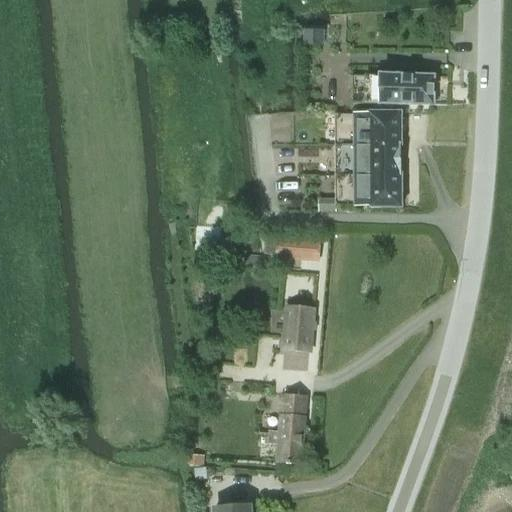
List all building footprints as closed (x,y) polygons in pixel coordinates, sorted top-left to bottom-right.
[(352,105),(380,105),(380,107),(433,108),(434,78),(381,78),(352,77),(352,105)] [(335,115),(335,146),(402,147),(402,114),(371,114),(335,115)] [(335,146),(335,177),(402,177),(402,147),(335,146)] [(300,175),(275,175),(276,194),(301,194),(300,175)] [(336,207),(362,208),(371,208),(371,209),(402,209),(402,177),(335,177),(335,199),(318,200),(319,213),(336,212),(336,207)] [(276,260),(319,263),(321,237),(278,234),(276,260)] [(287,309),(284,353),(311,355),(315,311),(287,309)] [(303,466),(308,399),(284,397),(282,433),(271,433),(270,446),(280,447),(279,465),(303,466)]
